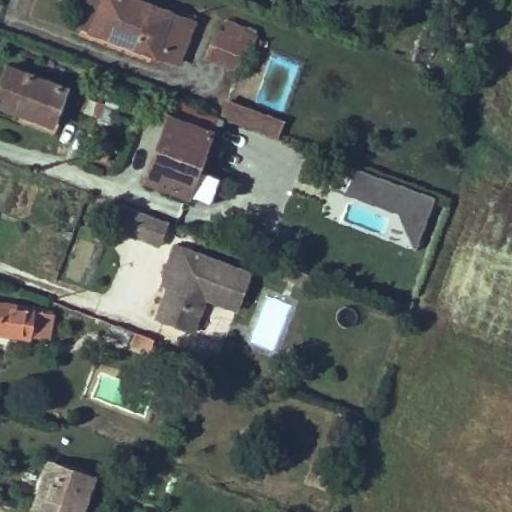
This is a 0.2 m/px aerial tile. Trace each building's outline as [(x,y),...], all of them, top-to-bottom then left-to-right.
[(101,0),(86,0),(91,2),(81,27),(90,30),(101,0)] [(192,21),(136,0),(101,0),(90,30),(176,63),(192,21)] [(254,37),(224,25),(222,33),(216,30),(206,56),(235,67),(243,47),(250,49),(254,37)] [(51,123),(64,88),(6,66),(0,80),(0,103),(20,112),(51,123)] [(70,90),(64,88),(51,123),(20,112),(16,121),(53,135),(70,90)] [(226,101),(220,118),(236,123),(242,107),(226,101)] [(265,115),(242,107),(236,123),(259,132),(265,115)] [(282,120),(265,115),(259,132),(276,138),(282,120)] [(167,116),(144,179),(211,204),(221,176),(197,167),(210,132),(167,116)] [(96,137),(90,156),(105,162),(111,143),(96,137)] [(351,169),(344,193),(331,189),(322,218),(417,248),(434,195),(351,169)] [(121,203),(112,227),(131,234),(140,210),(121,203)] [(140,210),(131,234),(159,245),(168,221),(140,210)] [(174,245),(163,274),(170,277),(166,288),(155,317),(193,331),(205,299),(235,310),(249,273),(174,245)] [(281,276),(306,286),(310,275),(285,265),(281,276)] [(170,277),(163,274),(159,285),(166,288),(170,277)] [(0,333),(30,338),(34,308),(0,303),(0,333)] [(30,338),(48,341),(52,311),(34,308),(30,338)] [(211,330),(228,333),(231,311),(214,308),(211,330)] [(149,352),(154,340),(134,332),(130,344),(149,352)] [(31,511),(81,511),(93,477),(48,462),(31,511)] [(330,471),(312,464),(306,482),(323,488),(330,471)]
